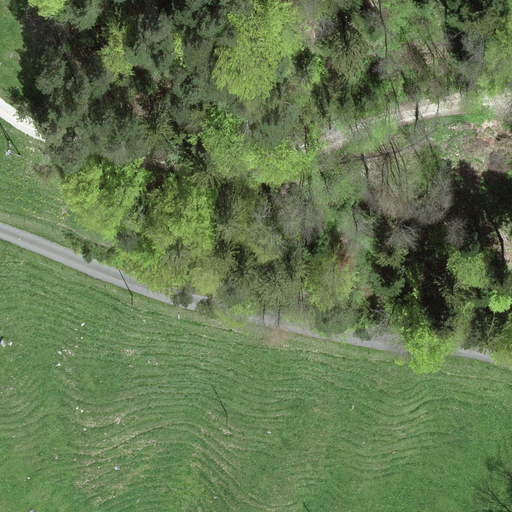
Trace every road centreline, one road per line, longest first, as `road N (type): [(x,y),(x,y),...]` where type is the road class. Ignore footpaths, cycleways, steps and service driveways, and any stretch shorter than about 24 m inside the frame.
road 1 (residential): [(511,364),(171,300),(0,234)]
road 2 (track): [(0,110),(63,140),(250,164),(453,104),(511,97)]
